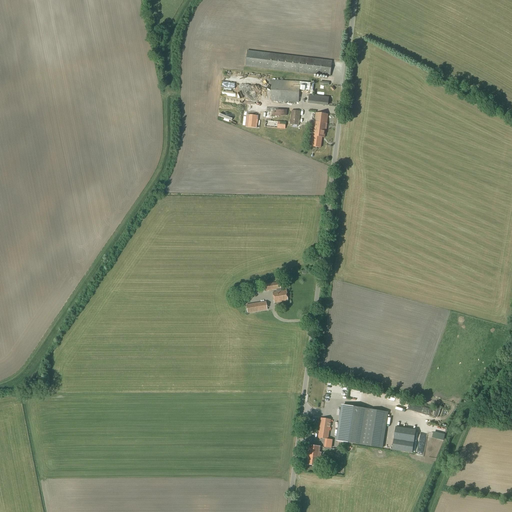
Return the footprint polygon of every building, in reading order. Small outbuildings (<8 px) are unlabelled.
[(330,77),(330,76),(332,61),(247,51),(246,67),(330,77)] [(300,89),(300,81),(272,80),(270,101),(299,103),(300,89)] [(300,81),(300,89),(310,90),(310,83),(300,81)] [(328,106),(329,97),(309,94),(308,104),(328,106)] [(299,125),(300,117),(300,111),(291,110),(290,124),(291,124),(299,125)] [(328,114),(316,113),(313,136),(312,136),(311,147),(321,148),(322,138),(324,138),(325,130),(326,130),(328,114)] [(285,129),(286,122),(265,120),(265,127),(285,129)] [(279,288),(281,288),(279,281),(263,284),(264,292),(272,290),(276,290),(276,291),(276,289),(278,288),(278,287),(279,287),(279,288)] [(281,291),(281,288),(279,288),(279,287),(278,287),(278,288),(276,289),(276,291),(276,292),(272,292),(274,303),(288,301),(286,290),(281,291)] [(247,313),(266,310),(265,302),(246,305),(247,313)] [(336,441),(365,446),(378,448),(384,411),(371,409),(342,405),(336,441)] [(440,408),(436,416),(442,418),(446,410),(440,408)] [(328,440),(331,420),(321,418),(318,438),(328,440)] [(415,430),(396,427),(394,439),(413,443),(415,430)] [(317,466),(320,447),(309,445),(307,465),(317,466)]
